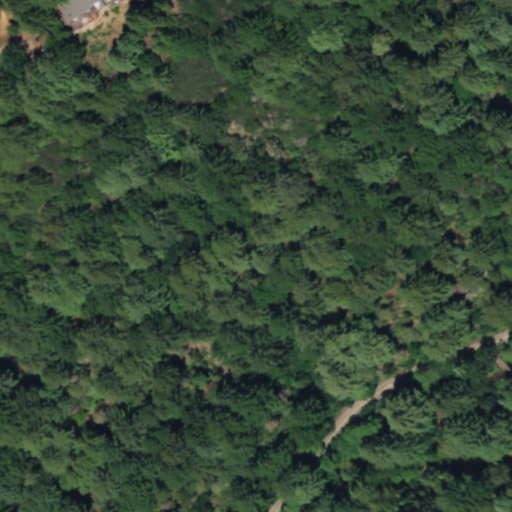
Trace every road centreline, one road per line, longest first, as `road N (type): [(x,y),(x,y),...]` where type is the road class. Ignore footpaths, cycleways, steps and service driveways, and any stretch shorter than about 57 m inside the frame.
road 1 (tertiary): [(245,511),(342,398),(511,323)]
road 2 (track): [(342,398),(511,407)]
